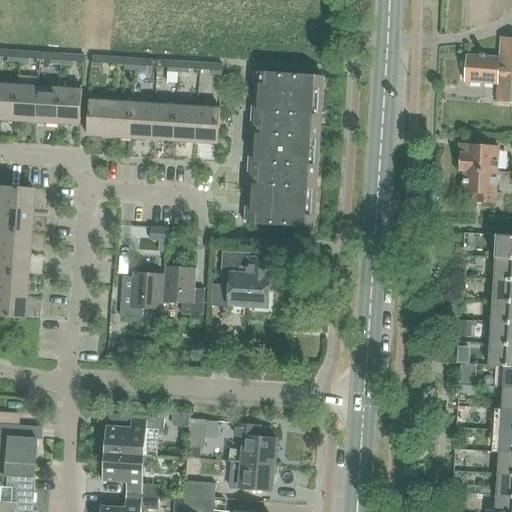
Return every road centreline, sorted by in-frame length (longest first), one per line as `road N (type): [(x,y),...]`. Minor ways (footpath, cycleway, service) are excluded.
road 1 (tertiary): [(363,400),(389,0)]
road 2 (residential): [(74,384),(363,400)]
road 3 (residential): [(74,384),(89,188)]
road 4 (residential): [(64,511),(74,384)]
road 5 (residential): [(89,188),(91,157),(0,151)]
